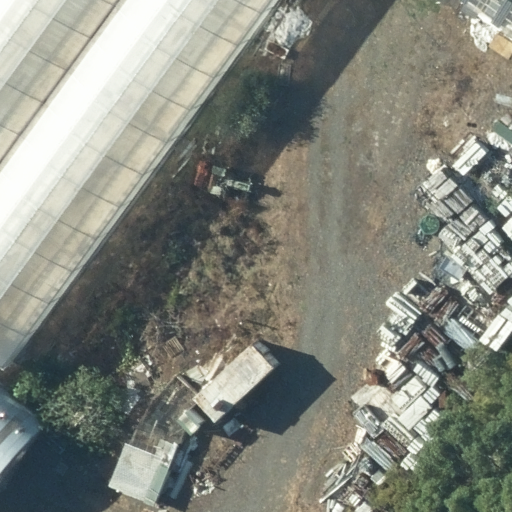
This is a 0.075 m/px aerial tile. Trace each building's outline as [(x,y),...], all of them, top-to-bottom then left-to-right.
[(0,0),(0,337),(17,350),(273,0),(0,0)] [(511,0),(494,0),(511,12),(511,0)] [(290,345),(267,320),(201,382),(225,407),(290,345)] [(0,368),(0,456),(14,468),(57,415),(0,368)] [(182,417),(144,404),(116,483),(154,497),(182,417)]
